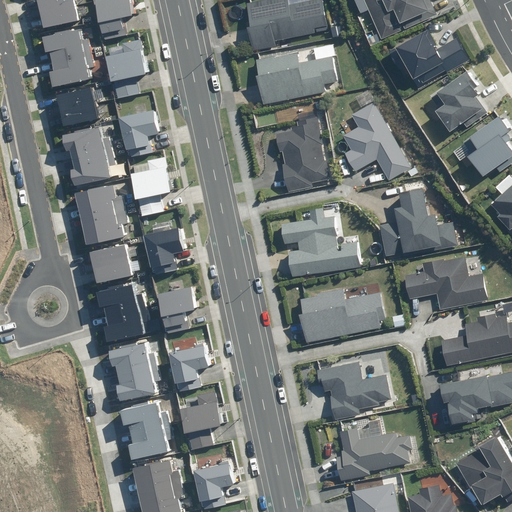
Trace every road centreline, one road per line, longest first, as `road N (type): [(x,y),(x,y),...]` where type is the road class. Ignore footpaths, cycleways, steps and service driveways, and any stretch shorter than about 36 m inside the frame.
road 1 (tertiary): [(175,0),(286,511)]
road 2 (residential): [(0,28),(53,282)]
road 3 (residential): [(119,511),(67,319)]
